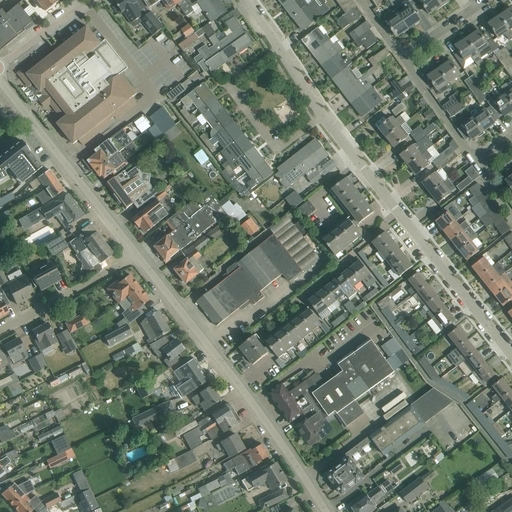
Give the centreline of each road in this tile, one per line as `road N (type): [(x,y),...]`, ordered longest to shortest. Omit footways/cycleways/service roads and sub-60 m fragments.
road 1 (unclassified): [(323,511),(134,257)]
road 2 (unclassified): [(134,257),(0,78)]
road 3 (residential): [(256,331),(353,259),(348,252),(396,213)]
road 4 (residential): [(321,116),(277,146),(231,91),(232,80),(277,50)]
road 5 (residential): [(511,358),(396,213)]
road 6 (unknown): [(322,510),(446,418)]
road 7 (residential): [(0,329),(134,257)]
road 8 (residential): [(475,162),(401,58)]
road 9 (residential): [(396,213),(321,116)]
